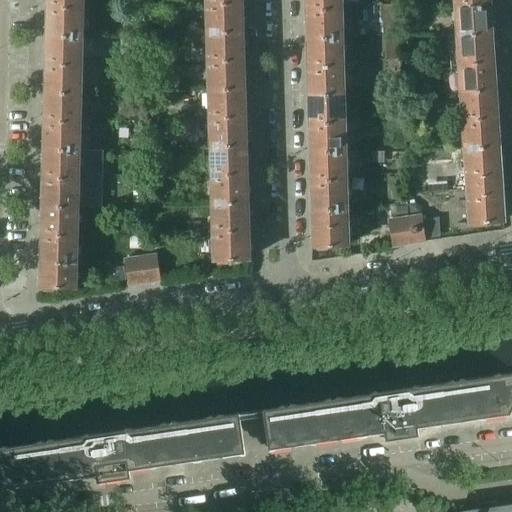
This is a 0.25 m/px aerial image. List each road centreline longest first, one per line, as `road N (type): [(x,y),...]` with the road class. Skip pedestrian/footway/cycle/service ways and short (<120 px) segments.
road 1 (residential): [(511,444),(57,511)]
road 2 (residential): [(273,0),(279,299)]
road 3 (residential): [(279,299),(0,340)]
road 4 (residential): [(511,260),(279,299)]
